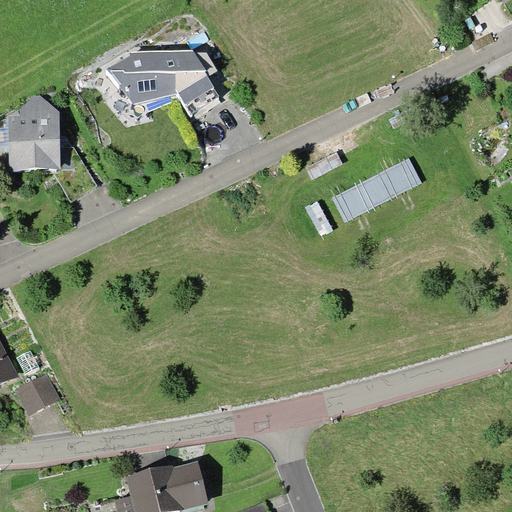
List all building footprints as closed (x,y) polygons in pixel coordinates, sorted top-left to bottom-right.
[(227,101),(201,59),(138,61),(116,75),(141,110),(184,97),(199,119),(227,101)] [(23,126),(9,127),(10,174),(55,173),(54,126),(53,126),(53,120),(50,120),(46,116),(23,116),(23,126)] [(62,162),(66,170),(77,163),(68,146),(61,148),(62,162)] [(0,385),(10,380),(0,360),(0,385)] [(28,416),(55,402),(43,378),(16,392),(28,416)] [(184,511),(201,508),(201,506),(192,471),(168,476),(167,474),(128,484),(133,501),(85,511),(184,511)]
